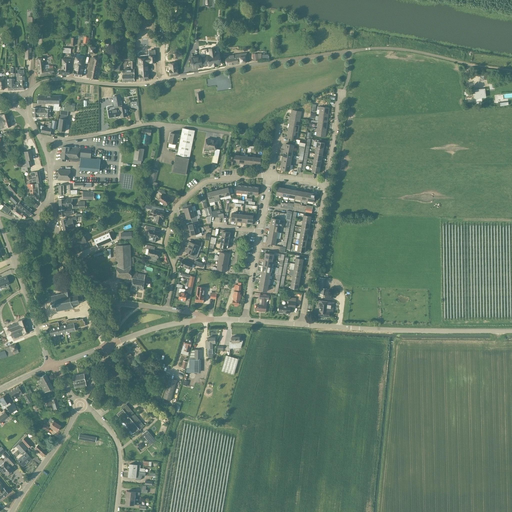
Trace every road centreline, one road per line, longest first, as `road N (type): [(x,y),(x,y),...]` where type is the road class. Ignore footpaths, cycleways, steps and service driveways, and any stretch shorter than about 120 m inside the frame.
road 1 (residential): [(166,309),(173,265),(165,244),(175,204),(206,180),(270,176)]
road 2 (unclassified): [(164,80),(349,51)]
road 3 (residential): [(59,139),(146,123),(230,133)]
road 4 (tertiary): [(360,328),(511,330)]
road 5 (residential): [(301,326),(326,184)]
road 6 (residential): [(31,89),(63,78),(164,80)]
road 7 (tertiary): [(11,511),(80,403)]
road 8 (unclassified): [(470,64),(400,49),(349,51)]
road 9 (residential): [(115,511),(118,448),(80,403)]
